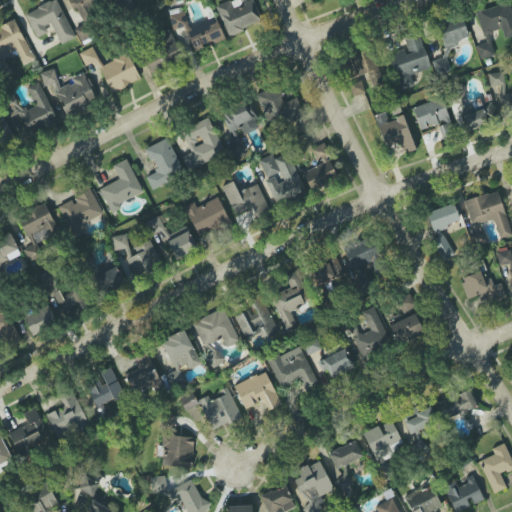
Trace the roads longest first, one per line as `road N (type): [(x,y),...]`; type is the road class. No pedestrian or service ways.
road 1 (residential): [(0,389),(381,197),(511,152)]
road 2 (residential): [(511,411),(381,197),(281,0)]
road 3 (residential): [(0,191),(209,83),(403,0)]
road 4 (residential): [(235,466),(511,332)]
